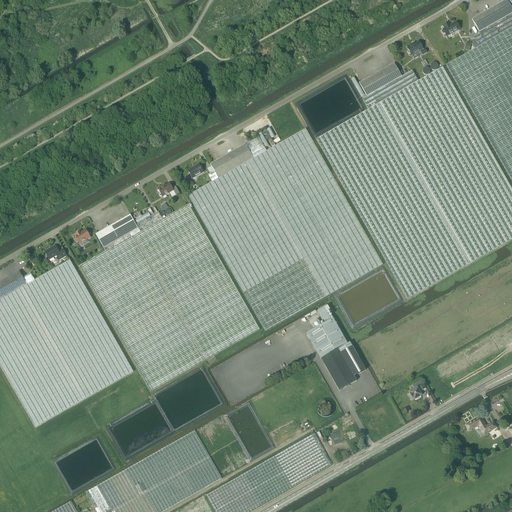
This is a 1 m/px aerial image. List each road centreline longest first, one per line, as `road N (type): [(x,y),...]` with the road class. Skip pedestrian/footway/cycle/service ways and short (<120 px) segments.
road 1 (unclassified): [(0,263),(463,0)]
road 2 (tertiary): [(270,511),(511,374)]
